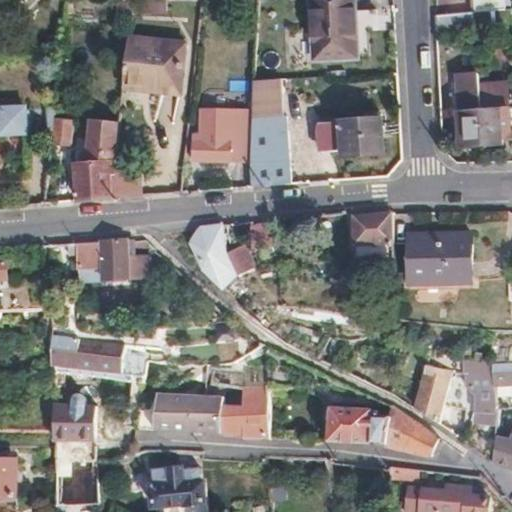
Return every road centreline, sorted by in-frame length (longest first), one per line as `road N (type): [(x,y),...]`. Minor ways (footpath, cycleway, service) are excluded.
road 1 (unclassified): [(0,227),(425,186)]
road 2 (residential): [(489,467),(142,443)]
road 3 (residential): [(425,186),(417,0)]
